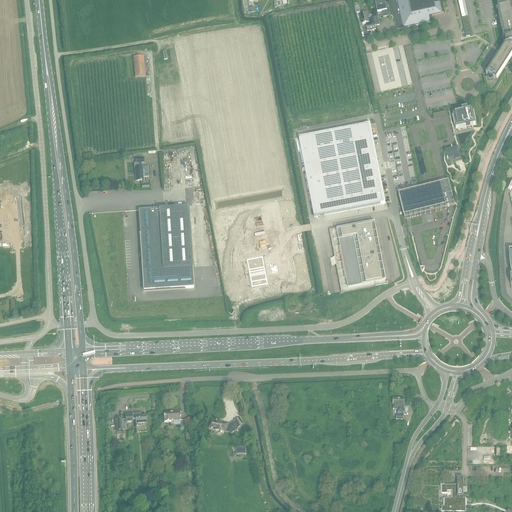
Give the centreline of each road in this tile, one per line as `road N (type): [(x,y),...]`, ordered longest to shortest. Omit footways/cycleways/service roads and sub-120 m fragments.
road 1 (unclassified): [(93,324),(120,336),(319,327),(354,317),(414,281)]
road 2 (unclassified): [(93,324),(50,0)]
road 3 (unclassified): [(47,325),(26,0)]
road 4 (primary): [(98,369),(395,355)]
road 5 (primary): [(376,336),(82,350)]
road 6 (primary): [(80,324),(45,57)]
road 7 (primary): [(45,57),(67,325)]
road 8 (residential): [(172,380),(416,373)]
road 9 (track): [(55,56),(239,23)]
road 10 (track): [(286,511),(259,483),(243,392),(232,377)]
